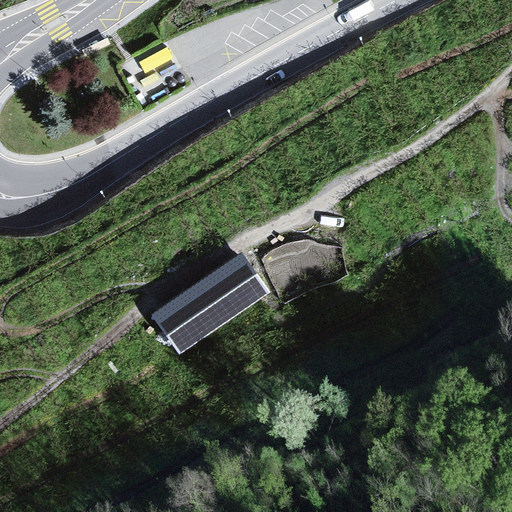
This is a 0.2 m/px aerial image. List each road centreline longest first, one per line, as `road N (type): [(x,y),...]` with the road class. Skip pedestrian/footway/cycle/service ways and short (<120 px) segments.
road 1 (track): [(511,66),(452,126),(201,261),(0,423)]
road 2 (tertiary): [(61,188),(396,0)]
road 3 (secondary): [(0,79),(100,0)]
